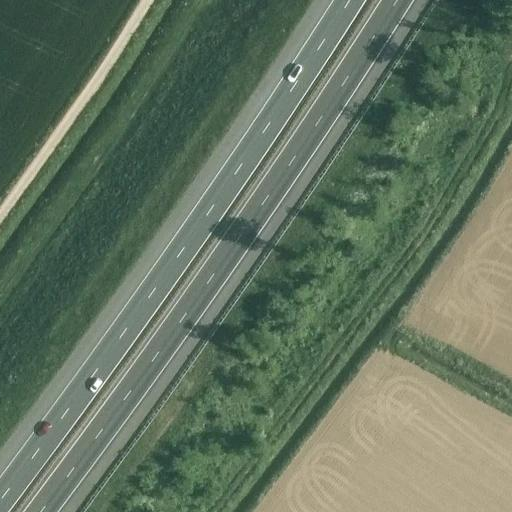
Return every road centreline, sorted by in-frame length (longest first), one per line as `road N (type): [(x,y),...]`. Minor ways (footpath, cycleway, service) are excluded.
road 1 (motorway): [(52,511),(321,138),(409,0)]
road 2 (motorway): [(350,0),(0,503)]
